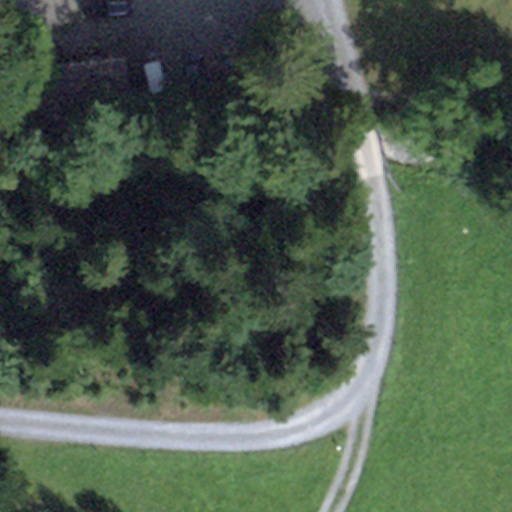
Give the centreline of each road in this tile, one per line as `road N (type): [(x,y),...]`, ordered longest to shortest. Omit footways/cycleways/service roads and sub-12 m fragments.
road 1 (track): [(366,99),(380,309),(370,374),(343,410),(299,429),(233,441),(0,424)]
road 2 (track): [(370,374),(353,467),(330,511)]
